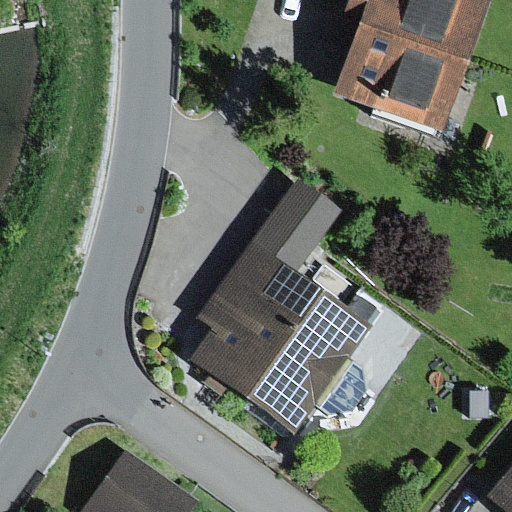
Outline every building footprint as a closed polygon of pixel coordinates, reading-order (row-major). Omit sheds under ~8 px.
[(484,3),(475,0),(345,0),(330,45),(346,51),(329,100),(437,138),(484,3)] [(332,217),(268,169),(245,199),(271,218),(252,243),(291,272),(332,217)] [(291,272),(252,243),(194,321),(210,333),(186,366),(289,442),(314,409),(347,364),(372,332),(291,272)] [(359,372),(347,364),(314,409),(326,417),(349,414),(362,394),(359,372)] [(188,511),(193,506),(123,455),(82,511),(188,511)] [(511,511),(511,469),(484,501),(496,511),(511,511)]
